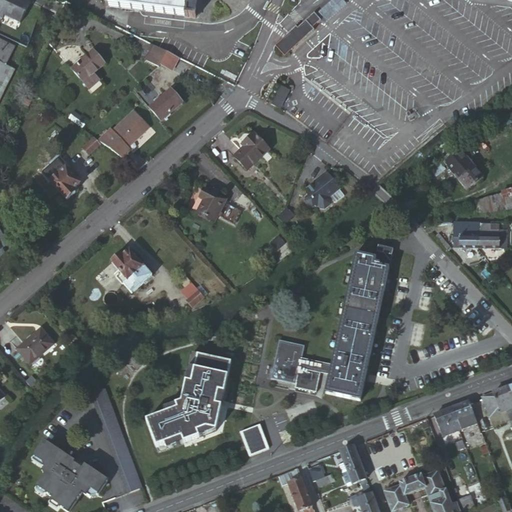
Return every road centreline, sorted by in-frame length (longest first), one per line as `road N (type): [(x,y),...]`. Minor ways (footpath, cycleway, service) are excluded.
road 1 (secondary): [(511,376),(153,511)]
road 2 (residential): [(0,308),(235,96)]
road 3 (residential): [(431,247),(399,209),(299,130),(235,96)]
road 4 (residential): [(510,334),(402,372),(422,255),(431,247)]
